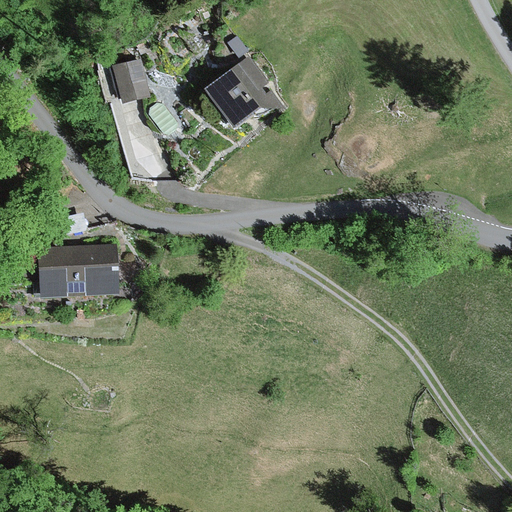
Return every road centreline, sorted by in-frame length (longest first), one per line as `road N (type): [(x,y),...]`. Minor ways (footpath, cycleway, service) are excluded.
road 1 (unclassified): [(0,71),(119,206),(175,223),(396,209),(511,239)]
road 2 (track): [(175,223),(270,251),(406,337),(492,464),(511,479)]
